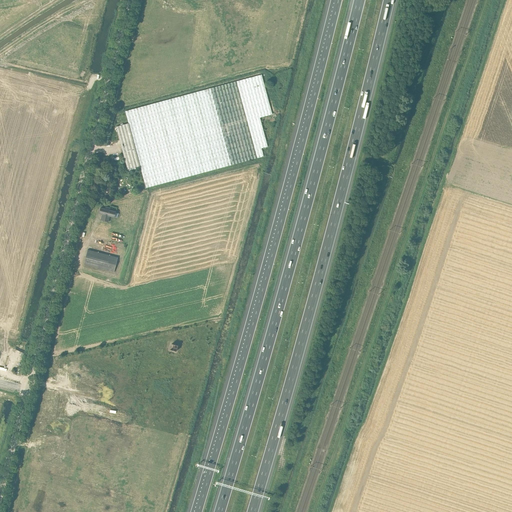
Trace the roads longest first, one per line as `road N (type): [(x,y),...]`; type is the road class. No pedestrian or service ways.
road 1 (track): [(313,511),(485,0)]
road 2 (motorway): [(359,0),(219,511)]
road 3 (motorway): [(336,0),(196,511)]
road 4 (motorway): [(252,511),(388,0)]
road 5 (unclassified): [(26,389),(95,129)]
road 6 (unclassified): [(26,389),(181,429)]
road 7 (unclassified): [(95,129),(128,0)]
